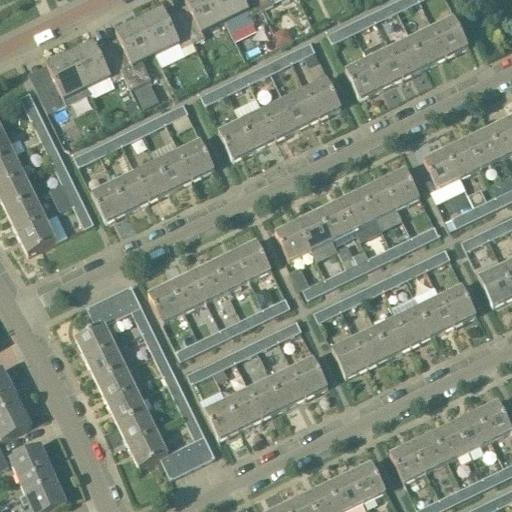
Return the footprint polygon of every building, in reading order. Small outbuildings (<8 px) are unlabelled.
[(225,27),(212,0),(188,0),(184,2),(187,8),(178,13),(193,47),(205,42),(203,37),(225,27)] [(257,0),(212,0),(225,27),(247,16),(249,20),(264,13),(257,0)] [(278,0),(257,0),(264,13),(274,8),(272,3),(278,0)] [(397,17),(419,7),(415,0),(409,0),(393,8),(397,17)] [(376,27),(397,17),(393,8),(372,18),(376,27)] [(178,13),(166,19),(163,13),(139,24),(156,60),(178,50),(188,70),(201,64),(193,47),(178,13)] [(354,38),(376,27),(372,18),(350,29),(354,38)] [(446,62),(468,52),(454,22),(432,33),(446,62)] [(150,83),(142,67),(156,60),(139,24),(115,36),(118,42),(108,47),(123,81),(129,93),(150,83)] [(332,49),(354,38),(350,29),(327,40),(332,49)] [(446,62),(432,33),(410,43),(425,73),(446,62)] [(425,73),(410,43),(389,54),(403,83),(425,73)] [(108,47),(97,53),(94,46),(70,58),(87,93),(110,82),(112,86),(123,81),(108,47)] [(292,68),(303,63),(314,58),(310,48),(288,59),(292,68)] [(403,83),(389,54),(367,64),(382,94),(403,83)] [(87,93),(70,58),(46,69),(49,76),(39,81),(54,114),(66,108),(64,104),(87,93)] [(314,58),(303,63),(309,74),(320,69),(314,58)] [(271,79),(292,68),(288,59),(266,69),(271,79)] [(382,94),(367,64),(345,75),(360,105),(382,94)] [(271,79),(266,69),(245,80),(249,89),(271,79)] [(227,100),(249,89),(245,80),(223,90),(227,100)] [(319,124),(342,113),(327,84),(305,94),(319,124)] [(205,110),(227,100),(223,90),(200,102),(205,110)] [(319,124),(305,94),(284,105),(298,134),(319,124)] [(19,103),(30,125),(40,121),(30,99),(19,103)] [(298,134),(284,105),(262,116),(276,145),(298,134)] [(166,130),(187,120),(183,110),(162,120),(166,130)] [(276,145),(262,116),(240,126),(255,155),(276,145)] [(145,140),(166,130),(162,120),(140,131),(145,140)] [(51,142),(40,121),(30,125),(41,147),(51,142)] [(511,159),(511,126),(510,123),(489,133),(503,163),(511,159)] [(255,155),(240,126),(218,137),(233,166),(255,155)] [(123,150),(145,140),(140,131),(119,141),(123,150)] [(503,163),(489,133),(467,144),(482,174),(503,163)] [(0,166),(15,159),(5,138),(0,140),(0,166)] [(102,161),(123,150),(119,141),(97,152),(102,161)] [(41,147),(51,168),(61,164),(51,142),(41,147)] [(482,174),(467,144),(446,154),(460,184),(482,174)] [(193,185),(215,174),(201,145),(179,156),(193,185)] [(102,161),(97,152),(73,163),(78,172),(102,161)] [(460,184),(446,154),(423,165),(438,195),(460,184)] [(193,185),(179,156),(158,167),(172,195),(193,185)] [(15,159),(0,166),(0,193),(25,181),(15,159)] [(71,185),(61,164),(51,168),(62,190),(71,185)] [(172,195),(158,167),(136,177),(150,206),(172,195)] [(397,215),(419,204),(405,174),(383,185),(397,215)] [(150,206),(136,177),(114,187),(129,216),(150,206)] [(36,202),(25,181),(0,193),(0,204),(6,217),(36,202)] [(82,206),(71,185),(62,190),(72,211),(82,206)] [(397,215),(383,185),(361,195),(376,225),(397,215)] [(129,216),(114,187),(92,198),(106,227),(129,216)] [(478,222),(500,211),(496,202),(487,207),(481,194),(469,200),(465,193),(465,194),(478,222)] [(455,233),(478,222),(465,194),(455,199),(464,217),(451,224),(455,233)] [(511,194),(496,202),(500,211),(511,205),(511,194)] [(376,225),(361,195),(340,206),(354,236),(376,225)] [(36,202),(6,217),(17,238),(46,224),(36,202)] [(83,234),(93,229),(82,206),(72,211),(83,234)] [(354,236),(340,206),(318,216),(333,246),(354,236)] [(333,246),(318,216),(297,227),(312,256),(333,246)] [(57,246),(46,224),(17,238),(27,260),(57,246)] [(511,235),(506,226),(484,236),(489,245),(511,235)] [(312,256),(297,227),(275,237),(290,267),(312,256)] [(410,243),(415,253),(438,242),(433,232),(410,243)] [(465,257),(489,245),(484,236),(461,248),(465,257)] [(394,263),(415,253),(410,243),(389,253),(394,263)] [(249,287),(271,276),(257,246),(235,257),(249,287)] [(373,273),(394,263),(389,253),(368,263),(373,273)] [(428,275),(448,265),(444,256),(423,266),(428,275)] [(249,287),(235,257),(213,267),(228,297),(249,287)] [(351,284),(373,273),(368,263),(346,273),(351,284)] [(406,285),(428,275),(423,266),(402,276),(406,285)] [(511,266),(501,272),(511,293),(511,266)] [(228,297),(213,267),(192,278),(206,307),(228,297)] [(511,302),(511,293),(501,272),(479,282),(493,312),(511,302)] [(325,284),(330,294),(351,284),(346,273),(325,284)] [(384,296),(406,285),(402,276),(380,287),(384,296)] [(206,307),(192,278),(170,288),(185,318),(206,307)] [(307,305),(330,294),(325,284),(302,295),(307,305)] [(363,306),(384,296),(380,287),(358,297),(363,306)] [(185,318),(170,288),(148,298),(163,328),(185,318)] [(455,330),(477,319),(463,290),(440,301),(455,330)] [(119,297),(129,319),(131,318),(140,313),(130,292),(119,297)] [(108,303),(118,324),(129,319),(119,297),(108,303)] [(363,306),(358,297),(337,307),(341,317),(363,306)] [(455,330),(440,301),(419,311),(433,341),(455,330)] [(97,308),(107,329),(118,324),(108,303),(97,308)] [(263,315),(267,324),(289,314),(285,304),(263,315)] [(318,328),(341,317),(337,307),(313,319),(318,328)] [(107,329),(97,308),(85,314),(96,334),(105,329),(106,330),(107,329)] [(433,341),(419,311),(397,322),(411,351),(433,341)] [(151,334),(140,313),(131,318),(141,339),(151,334)] [(246,334),(267,324),(263,315),(241,325),(246,334)] [(411,351),(397,322),(375,332),(390,362),(411,351)] [(224,345),(246,334),(241,325),(220,336),(224,345)] [(279,347),(301,336),(296,327),(275,337),(279,347)] [(116,351),(106,330),(105,329),(96,334),(76,343),(87,365),(116,351)] [(390,362),(375,332),(354,343),(368,372),(390,362)] [(161,356),(151,334),(141,339),(152,360),(161,356)] [(203,355),(224,345),(220,336),(198,346),(203,355)] [(258,357),(279,347),(275,337),(253,348),(258,357)] [(368,372),(354,343),(332,354),(346,383),(368,372)] [(203,355),(198,346),(175,357),(180,366),(203,355)] [(258,357),(253,348),(232,358),(236,368),(258,357)] [(116,351),(87,365),(97,387),(126,373),(116,351)] [(152,360),(162,382),(172,377),(161,356),(152,360)] [(214,378),(236,368),(232,358),(210,369),(214,378)] [(306,403),(328,392),(314,362),(292,373),(306,403)] [(214,378),(210,369),(187,380),(191,390),(214,378)] [(137,394),(126,373),(97,387),(107,408),(137,394)] [(306,403),(292,373),(270,384),(285,413),(306,403)] [(0,376),(0,418),(6,415),(1,405),(15,398),(4,375),(0,376)] [(182,398),(172,377),(162,382),(173,403),(182,398)] [(285,413),(270,384),(249,394),(263,423),(285,413)] [(147,416),(137,394),(107,408),(118,430),(147,416)] [(263,423),(249,394),(227,404),(241,434),(263,423)] [(0,444),(1,446),(32,431),(15,398),(1,405),(6,415),(0,418),(0,444)] [(193,420),(182,398),(173,403),(183,424),(193,420)] [(241,434),(227,404),(205,415),(219,445),(241,434)] [(491,448),(511,437),(511,434),(499,407),(477,418),(491,448)] [(157,437),(147,416),(118,430),(128,451),(157,437)] [(491,448),(477,418),(455,428),(470,458),(491,448)] [(204,442),(193,420),(183,424),(194,447),(204,442)] [(470,458),(455,428),(434,438),(448,468),(470,458)] [(139,473),(159,463),(168,459),(157,437),(128,451),(139,473)] [(448,468),(434,438),(412,449),(426,479),(448,468)] [(204,442),(194,447),(193,447),(203,469),(214,463),(204,442)] [(203,469),(193,447),(182,452),(192,474),(203,469)] [(426,479),(412,449),(390,459),(404,489),(426,479)] [(9,464),(24,499),(42,492),(36,481),(52,474),(41,450),(9,464)] [(192,474),(182,452),(171,458),(181,479),(192,474)] [(0,475),(8,472),(1,457),(0,457),(0,475)] [(181,479),(171,458),(168,459),(159,463),(170,485),(181,479)] [(364,509),(387,498),(373,469),(350,479),(364,509)] [(511,469),(503,473),(508,483),(511,481),(511,469)] [(486,493),(508,483),(503,473),(482,484),(486,493)] [(29,511),(61,511),(67,510),(52,474),(36,481),(42,492),(24,499),(29,511)] [(357,511),(364,509),(350,479),(329,490),(339,511),(357,511)] [(460,494),(465,504),(486,493),(482,484),(460,494)] [(339,511),(329,490),(307,500),(312,511),(339,511)] [(442,511),(447,511),(465,504),(460,494),(439,504),(442,511)] [(496,511),(500,511),(511,506),(511,494),(493,504),(496,511)] [(312,511),(307,500),(285,510),(286,511),(312,511)]
